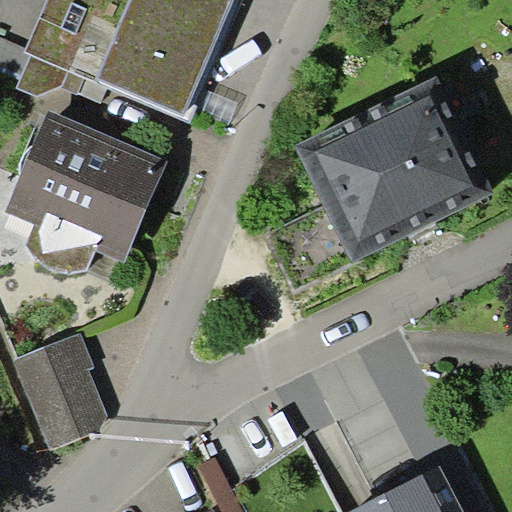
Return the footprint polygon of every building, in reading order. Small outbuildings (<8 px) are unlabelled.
[(97,78),(187,116),(236,0),(46,0),(26,50),(95,82),(97,78)] [(294,144),(351,260),(492,191),(436,75),(294,144)] [(125,263),(168,163),(49,112),(6,211),(36,224),(95,250),(125,263)] [(87,271),(95,250),(36,224),(28,244),(38,260),(58,273),(87,271)] [(81,332),(14,359),(52,450),(101,428),(107,417),(89,368),(95,367),(81,332)] [(245,511),(217,457),(201,465),(224,511),(245,511)] [(463,511),(439,465),(347,511),(463,511)]
